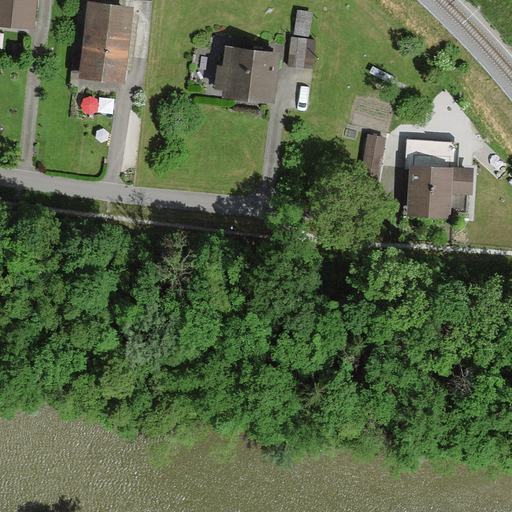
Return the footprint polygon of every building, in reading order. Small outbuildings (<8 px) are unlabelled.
[(0,0),(0,19),(30,23),(31,0),(0,0)] [(128,12),(92,7),(86,58),(74,56),(72,73),(84,74),(84,72),(120,77),(128,12)] [(308,34),(310,19),(309,19),(310,13),(300,12),(295,33),(308,34)] [(303,67),(306,38),(292,37),(288,66),(303,67)] [(274,58),(227,52),(225,67),(219,66),(216,87),(228,88),(228,90),(269,95),(274,58)] [(462,106),(434,129),(467,168),(494,145),(462,106)] [(384,138),(369,135),(361,182),(376,184),(384,138)] [(468,172),(413,169),(411,210),(466,213),(468,172)]
